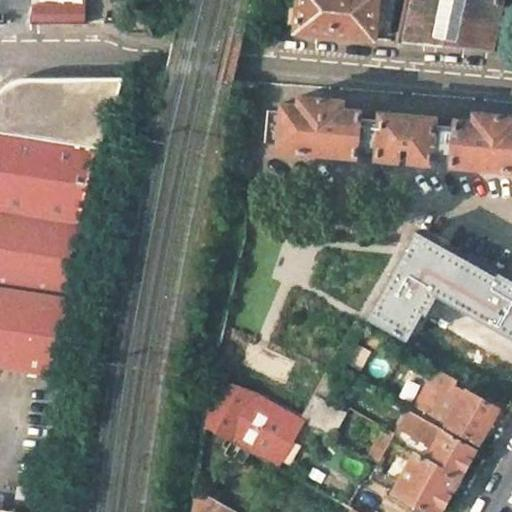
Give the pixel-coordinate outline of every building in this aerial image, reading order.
[(377,0),(299,0),(295,32),(373,40),(377,0)] [(404,0),(396,42),(489,51),(499,0),(404,0)] [(85,6),(33,6),(33,23),(85,23),(85,6)] [(84,239),(106,150),(102,149),(112,113),(123,77),(33,78),(26,80),(10,89),(3,95),(0,98),(0,376),(59,386),(69,320),(84,239)] [(279,112),(268,111),(265,141),(276,142),(276,150),(354,157),(355,149),(374,152),(374,158),(396,161),(397,146),(408,147),(407,162),(429,164),(430,156),(449,158),(449,166),(511,170),(511,117),(472,113),(472,122),(453,120),(452,128),(432,126),(433,119),(378,113),(378,121),(358,119),(358,112),(340,110),(341,102),(297,98),(296,106),(280,104),(279,112)] [(495,278),(414,233),(367,316),(404,338),(419,310),(423,312),(432,296),(428,294),(430,290),(511,336),(511,288),(511,285),(511,283),(497,275),(495,278)] [(455,378),(439,369),(433,380),(449,389),(455,378)] [(266,396),(214,378),(205,427),(251,452),(277,467),(301,415),(266,396)] [(497,408),(465,391),(446,426),(478,443),(489,422),(499,428),(507,414),(497,408)] [(346,413),(321,399),(308,423),(333,437),(346,413)] [(439,511),(474,449),(406,410),(401,420),(397,427),(433,448),(426,460),(414,454),(392,492),(426,511),(439,511)] [(233,511),(194,489),(191,511),(233,511)]
